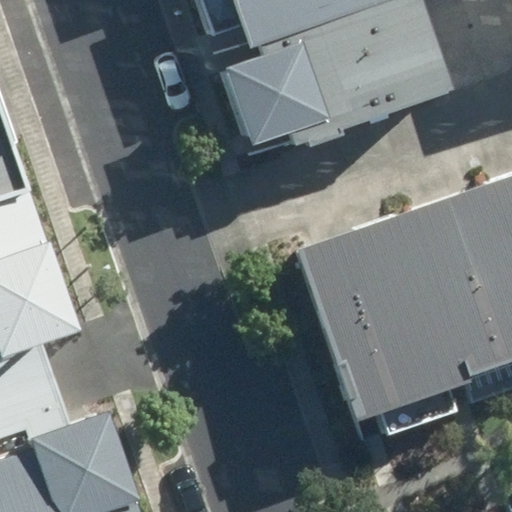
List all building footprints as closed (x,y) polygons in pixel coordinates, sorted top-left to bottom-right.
[(402,0),(208,0),(224,48),(236,44),(272,142),(433,88),(402,0)] [(511,0),(499,0),(511,36),(511,0)] [(511,164),(276,248),(335,420),(445,382),(443,375),(511,351),(511,164)] [(0,336),(44,322),(0,190),(0,336)] [(0,347),(0,434),(59,414),(32,336),(0,347)] [(110,511),(78,419),(0,446),(0,511),(110,511)]
